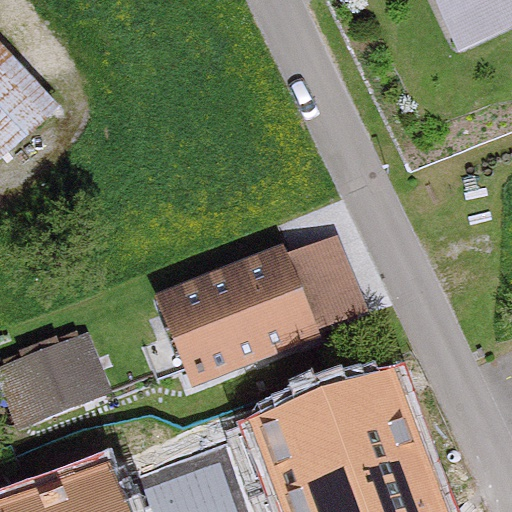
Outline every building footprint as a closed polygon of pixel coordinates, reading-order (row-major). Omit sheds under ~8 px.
[(436,0),(448,24),(497,0),(436,0)] [(0,149),(44,113),(1,65),(0,64),(0,149)] [(306,338),(275,262),(162,307),(192,383),(306,338)] [(79,340),(2,370),(21,418),(84,392),(88,398),(100,393),(79,340)] [(442,511),(391,373),(258,422),(291,511),(442,511)] [(0,506),(0,511),(124,511),(107,466),(0,506)]
